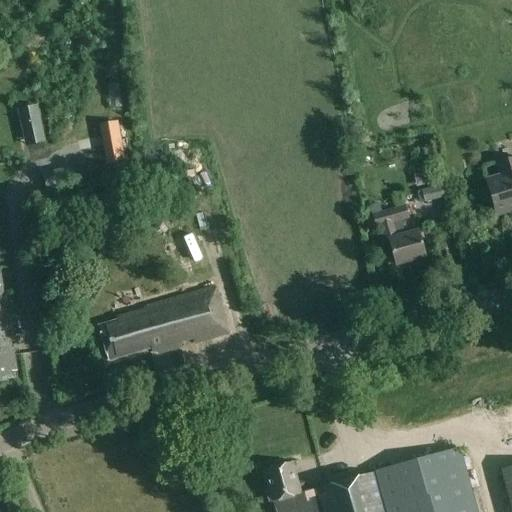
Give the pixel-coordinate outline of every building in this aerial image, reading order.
[(17,109),(26,146),(46,142),(37,105),(17,109)] [(511,157),(496,162),(500,178),(486,182),(496,216),(511,211),(511,157)] [(424,202),(444,197),(441,186),(422,191),(424,202)] [(404,232),(400,220),(408,218),(404,206),(372,215),(376,229),(378,228),(381,242),(387,240),(394,266),(425,257),(417,229),(404,232)] [(195,229),(179,233),(192,276),(208,272),(195,229)] [(155,356),(229,334),(217,290),(111,321),(113,326),(99,330),(109,364),(153,352),(155,356)] [(0,379),(10,377),(9,370),(13,370),(0,295),(0,379)] [(222,355),(225,370),(242,367),(239,352),(222,355)] [(475,511),(458,449),(397,466),(397,468),(375,474),(298,495),(289,462),(262,470),(267,487),(264,488),(268,504),(285,500),(287,507),(315,499),(318,511),(475,511)] [(511,511),(511,470),(499,474),(509,511),(511,511)] [(228,509),(252,508),(251,476),(227,477),(228,509)]
